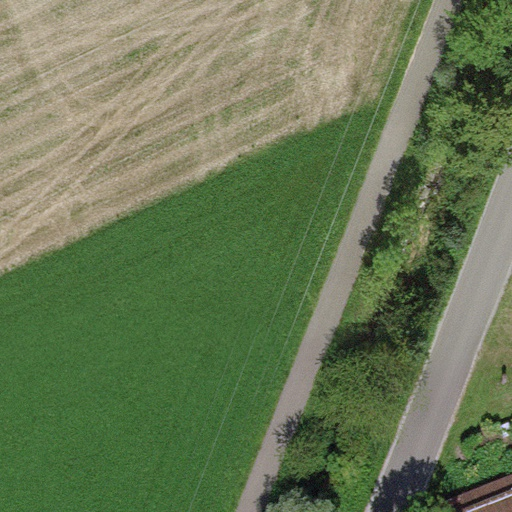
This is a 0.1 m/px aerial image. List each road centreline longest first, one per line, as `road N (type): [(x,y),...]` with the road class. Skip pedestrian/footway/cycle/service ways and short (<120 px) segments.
road 1 (track): [(254,511),(451,0)]
road 2 (unclassified): [(511,210),(396,511)]
